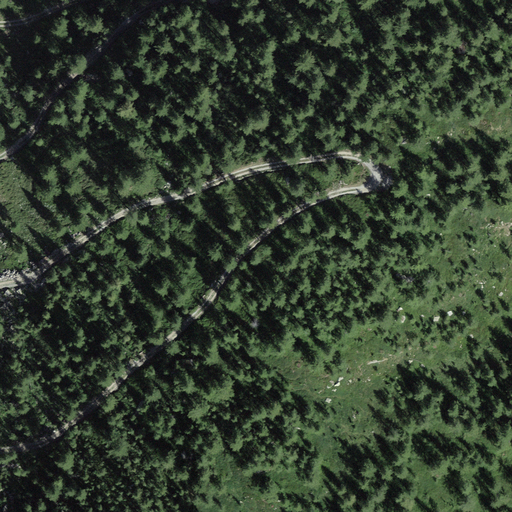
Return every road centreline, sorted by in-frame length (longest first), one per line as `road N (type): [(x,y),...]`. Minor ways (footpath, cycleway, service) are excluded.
road 1 (track): [(0,287),(36,279),(92,229),(134,207),(298,163),(353,157),(375,174),(359,191),(259,226),(165,342),(92,408),(54,441),(0,455)]
road 2 (track): [(180,0),(81,66),(0,158)]
